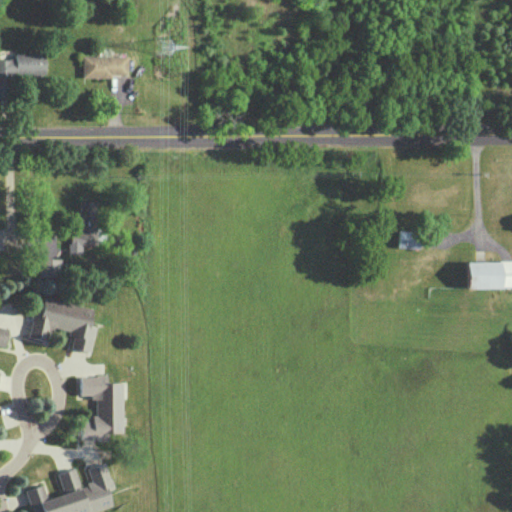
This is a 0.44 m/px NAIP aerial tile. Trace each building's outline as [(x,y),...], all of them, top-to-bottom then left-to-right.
[(0,58),(0,75),(44,75),(44,52),(14,53),(14,58),(0,58)] [(81,76),(126,76),(126,55),(81,55),(81,76)] [(95,200),(77,200),(78,212),(68,212),(69,253),(80,253),(80,244),(96,244),(95,200)] [(37,277),(59,276),(57,233),(36,233),(37,277)] [(511,260),(465,261),(465,287),(511,286),(511,260)] [(91,307),(42,296),(38,313),(31,311),(25,337),(48,342),(51,328),(71,332),(68,348),(88,352),(94,325),(87,324),(91,307)] [(120,382),(104,382),(104,375),(77,375),(77,396),(92,396),(92,420),(78,420),(78,439),(105,439),(105,432),(120,432),(120,382)] [(23,488),(29,511),(85,511),(110,506),(106,489),(111,488),(104,462),(85,467),(89,482),(78,485),(73,467),(54,472),(60,493),(44,498),(40,484),(23,488)]
